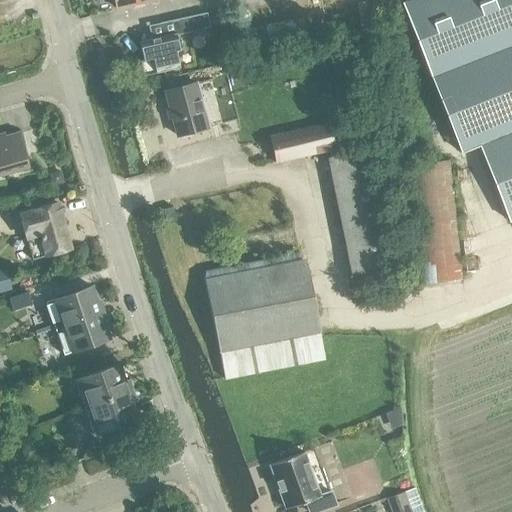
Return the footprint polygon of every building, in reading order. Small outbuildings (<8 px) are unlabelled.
[(112,0),(114,9),(155,0),(112,0)] [(511,220),(511,0),(407,0),(401,3),(460,153),(479,146),(508,222),(511,220)] [(151,39),(138,43),(142,61),(140,62),(143,77),(180,68),(176,51),(180,51),(176,35),(177,35),(209,27),(206,13),(159,23),(163,37),(151,39)] [(177,136),(209,127),(198,83),(165,91),(177,136)] [(275,164),(336,151),(329,122),(269,135),(275,164)] [(0,175),(29,167),(19,132),(0,137),(0,175)] [(417,284),(463,280),(451,161),(409,162),(417,284)] [(32,260),(71,249),(57,203),(19,213),(32,260)] [(300,259),(299,253),(205,271),(205,278),(224,379),(325,360),(305,258),(300,259)] [(62,325),(100,312),(91,286),(53,299),(62,325)] [(100,312),(62,325),(71,352),(109,339),(100,312)] [(84,407),(127,392),(118,364),(74,379),(84,407)] [(127,392),(84,407),(93,434),(136,420),(127,392)] [(384,413),(390,429),(402,426),(401,407),(384,413)] [(268,464),(279,492),(285,509),(306,501),(309,511),(313,511),(335,504),(329,489),(318,493),(303,452),(268,464)] [(422,511),(414,487),(385,498),(389,511),(422,511)]
